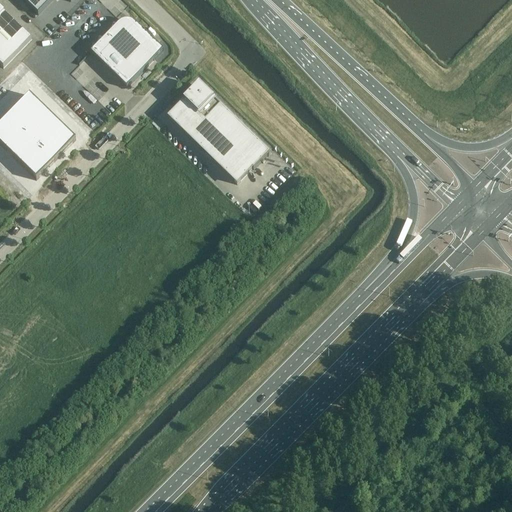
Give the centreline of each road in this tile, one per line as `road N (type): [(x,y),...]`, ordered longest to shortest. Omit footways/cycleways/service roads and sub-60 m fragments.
road 1 (unclassified): [(0,253),(187,63),(186,45),(139,0)]
road 2 (trunk): [(386,278),(156,511)]
road 3 (trunk): [(208,511),(413,302)]
road 4 (track): [(347,511),(449,408),(478,407),(511,440)]
road 5 (secondary): [(251,0),(395,150)]
road 6 (secondary): [(418,131),(278,0)]
road 7 (trunk): [(395,150),(414,200),(386,278)]
